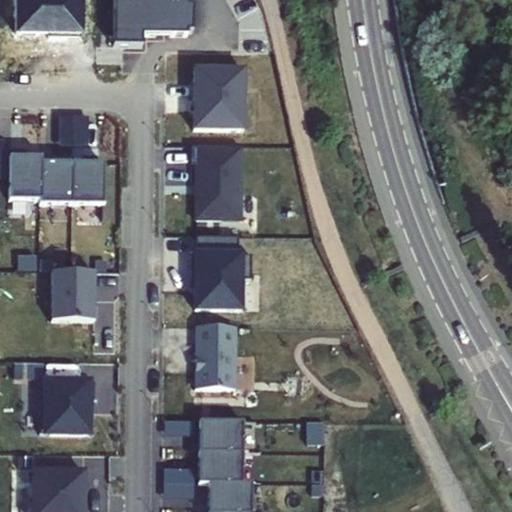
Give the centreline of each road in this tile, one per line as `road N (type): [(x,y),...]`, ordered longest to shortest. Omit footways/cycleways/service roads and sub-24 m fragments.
road 1 (residential): [(0,95),(116,100),(138,125),(138,511)]
road 2 (secondary): [(362,0),(398,169),(478,350)]
road 3 (track): [(426,0),(432,53),(465,136),(511,213)]
road 4 (unknown): [(292,95),(133,114)]
